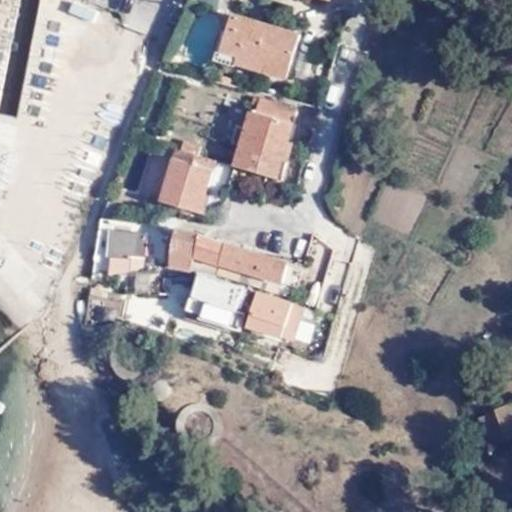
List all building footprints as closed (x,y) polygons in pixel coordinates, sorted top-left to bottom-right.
[(284,79),(296,35),(230,16),(220,52),(217,59),(284,79)] [(277,178),(296,108),(258,97),(255,110),(250,109),(244,130),(250,131),(240,167),(277,178)] [(215,159),(177,148),(161,201),(195,211),(205,177),(210,179),(215,159)] [(128,254),(138,255),(144,255),(147,233),(110,228),(107,255),(128,256),(128,254)] [(193,269),(194,267),(201,236),(201,233),(176,228),(171,252),(170,261),(170,263),(170,266),(193,269)] [(228,244),(201,236),(194,267),(218,274),(228,244)] [(249,250),(228,244),(218,274),(240,281),(243,272),(249,250)] [(288,262),(249,250),(243,272),(282,283),(286,268),(288,262)] [(139,264),(138,255),(128,254),(128,256),(107,255),(106,258),(108,266),(139,264)] [(140,270),(139,264),(108,266),(110,277),(140,270)] [(282,283),(298,287),(302,272),(286,268),(282,283)] [(238,285),(217,278),(200,272),(197,281),(188,309),(241,326),(246,311),(253,290),(238,285)] [(276,323),(287,326),(294,303),(253,290),(246,311),(252,313),(248,326),(272,333),(276,323)] [(287,326),(283,337),(294,341),(305,307),(294,303),(287,326)] [(272,333),(283,337),(287,326),(276,323),(272,333)] [(496,410),(480,416),(490,443),(503,438),(508,439),(511,437),(511,400),(495,407),(496,410)]
